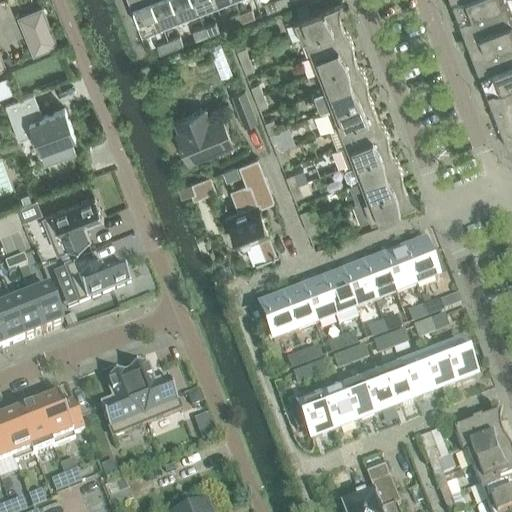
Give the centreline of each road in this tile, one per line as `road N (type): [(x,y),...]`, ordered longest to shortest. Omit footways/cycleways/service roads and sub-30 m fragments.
road 1 (residential): [(298,471),(234,292),(444,212)]
road 2 (residential): [(180,313),(57,0)]
road 3 (residential): [(361,0),(444,212)]
road 4 (residential): [(257,511),(180,313)]
road 5 (residential): [(502,189),(426,0)]
road 6 (residential): [(0,380),(180,313)]
road 7 (residential): [(444,212),(511,387)]
